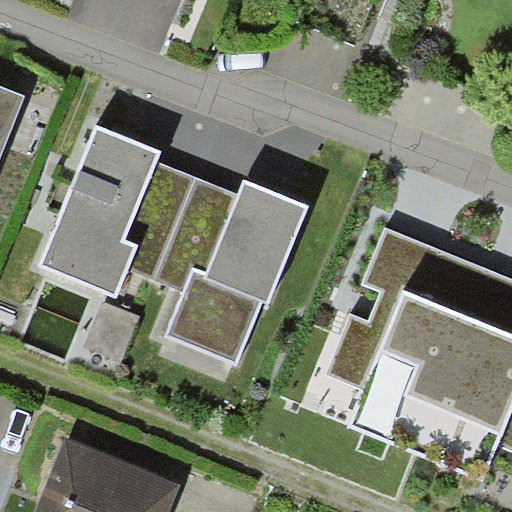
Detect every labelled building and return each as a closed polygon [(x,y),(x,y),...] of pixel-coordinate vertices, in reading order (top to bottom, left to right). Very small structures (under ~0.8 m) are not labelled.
[(0,156),(21,104),(0,95),(0,156)] [(132,148),(98,135),(44,272),(116,300),(128,270),(156,281),(196,181),(159,167),(162,160),(132,148)] [(216,189),(196,181),(156,281),(185,293),(167,337),(239,365),(262,305),(273,309),(311,212),(244,186),(239,198),(216,189)] [(386,293),(371,327),(352,318),(327,374),(367,391),(352,425),(486,483),(503,444),(511,447),(511,284),(392,232),(368,285),(386,293)] [(167,511),(176,489),(64,445),(38,511),(167,511)]
